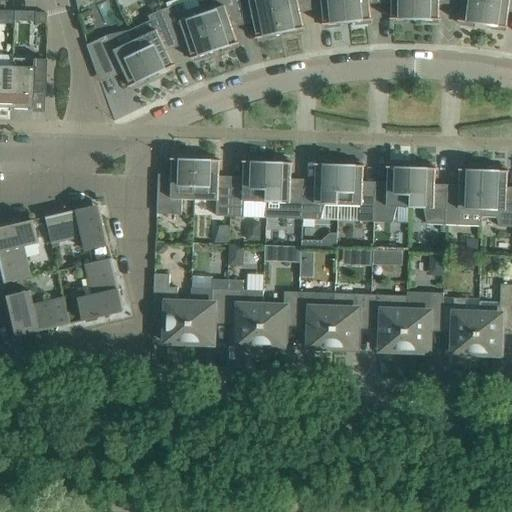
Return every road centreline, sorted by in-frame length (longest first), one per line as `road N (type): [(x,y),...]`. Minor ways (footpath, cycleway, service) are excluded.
road 1 (unclassified): [(0,394),(511,414)]
road 2 (residential): [(95,154),(230,96),(340,71),(413,68),(511,80)]
road 3 (residential): [(60,182),(119,185),(142,286),(140,329),(0,357)]
road 4 (residential): [(95,154),(62,0)]
